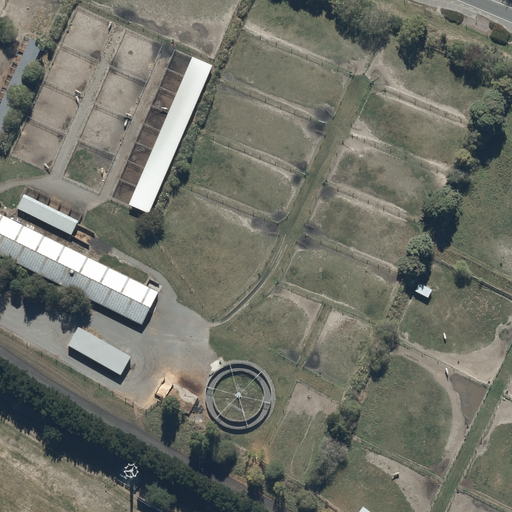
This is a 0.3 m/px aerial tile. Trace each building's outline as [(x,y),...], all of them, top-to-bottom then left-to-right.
[(0,106),(0,138),(42,47),(30,41),(0,106)] [(191,60),(128,207),(149,216),(212,69),(191,60)] [(71,238),(77,226),(78,224),(23,197),(16,211),(71,238)] [(156,284),(0,206),(0,250),(138,319),(156,284)] [(419,285),(415,293),(428,300),(432,292),(419,285)] [(78,330),(67,349),(120,378),(130,359),(78,330)]
